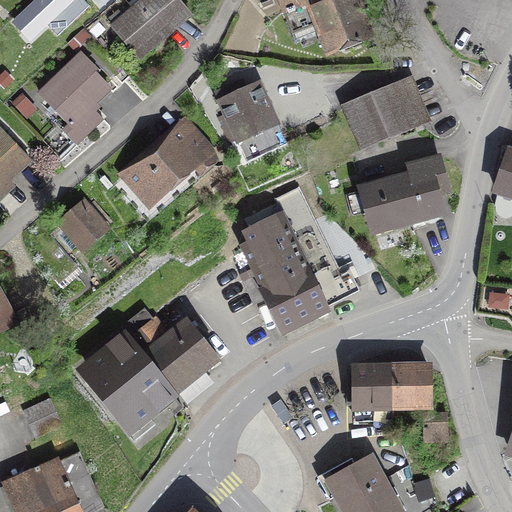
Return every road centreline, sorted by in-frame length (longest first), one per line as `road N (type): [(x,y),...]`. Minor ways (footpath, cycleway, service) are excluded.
road 1 (residential): [(230,0),(172,87),(0,235)]
road 2 (residential): [(439,303),(293,361),(239,402),(194,456)]
road 3 (residential): [(439,303),(464,266),(494,119)]
road 4 (residential): [(505,511),(476,445),(449,341)]
road 5 (residential): [(398,0),(457,84),(494,119)]
